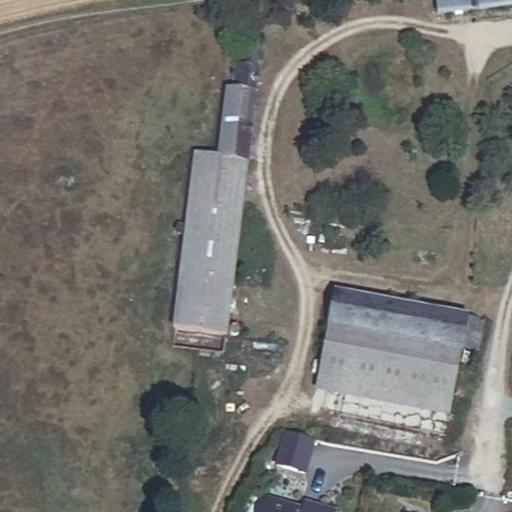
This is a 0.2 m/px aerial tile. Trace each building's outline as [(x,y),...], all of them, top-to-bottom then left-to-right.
[(497,0),(412,0),(416,15),(497,0)] [(205,155),(234,159),(249,46),(236,44),(230,88),(214,86),(205,155)] [(161,325),(174,327),(197,154),(184,152),(161,325)] [(174,327),(212,332),(234,159),(205,155),(197,154),(174,327)] [(450,416),(462,350),(468,317),(334,294),(317,393),(450,416)] [(481,354),(487,321),(468,317),(462,350),(481,354)] [(297,506),(257,494),(251,511),(320,511),(322,507),(306,502),(304,508),(297,506)] [(304,508),(306,502),(299,500),(297,506),(304,508)]
